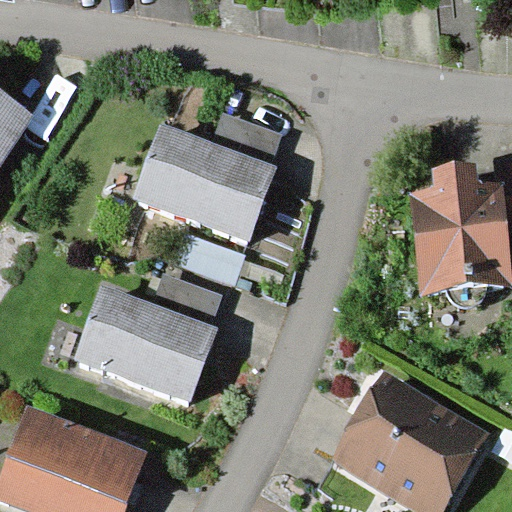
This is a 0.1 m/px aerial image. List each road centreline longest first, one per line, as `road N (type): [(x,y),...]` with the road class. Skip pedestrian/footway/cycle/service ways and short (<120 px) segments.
road 1 (residential): [(224,511),(342,224),(357,91)]
road 2 (residential): [(0,28),(50,26),(357,91)]
road 3 (residential): [(357,91),(511,101)]
